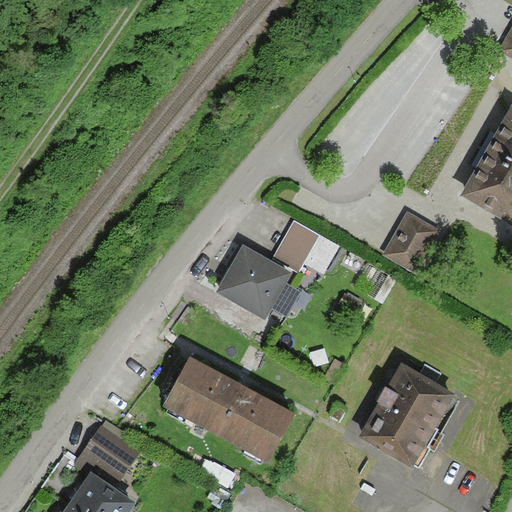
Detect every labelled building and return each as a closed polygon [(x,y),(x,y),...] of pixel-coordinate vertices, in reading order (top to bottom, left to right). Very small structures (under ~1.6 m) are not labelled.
[(511,23),(499,46),(511,53),(511,23)] [(491,120),(480,140),(511,157),(511,106),(501,126),(491,120)] [(511,157),(480,140),(467,164),(474,168),(464,187),(510,213),(511,210),(511,157)] [(385,249),(413,265),(435,226),(407,210),(385,249)] [(301,216),(281,252),(300,263),(305,266),(325,230),(301,216)] [(226,283),(273,310),(300,263),(281,252),(254,236),(226,283)] [(187,352),(162,398),(266,453),(291,407),(187,352)] [(358,432),(408,460),(449,387),(431,377),(438,364),(422,355),(414,370),(398,361),(358,432)] [(326,411),(336,416),(343,402),(333,397),(326,411)] [(142,456),(102,430),(83,459),(123,485),(142,456)] [(90,479),(68,511),(126,511),(130,506),(90,479)]
